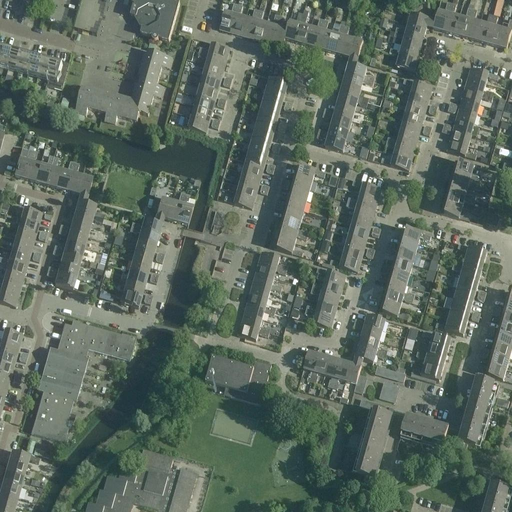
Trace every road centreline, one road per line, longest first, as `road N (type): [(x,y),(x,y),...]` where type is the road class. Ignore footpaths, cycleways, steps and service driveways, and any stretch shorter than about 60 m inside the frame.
road 1 (residential): [(395,210),(372,287),(356,294),(341,344),(293,335),(286,363),(209,342)]
road 2 (residential): [(381,482),(407,394),(454,406),(493,287),(505,276)]
road 3 (residential): [(209,342),(241,243),(259,248),(288,148)]
road 4 (residential): [(175,231),(148,328),(38,297)]
road 5 (residential): [(402,182),(422,187),(463,51),(511,60)]
road 6 (residential): [(0,184),(54,199),(60,211),(38,297)]
road 7 (residential): [(0,451),(7,426),(15,428),(40,334),(35,323)]
road 8 (residential): [(288,148),(303,91),(285,64),(244,53)]
road 9 (residential): [(511,245),(395,210)]
